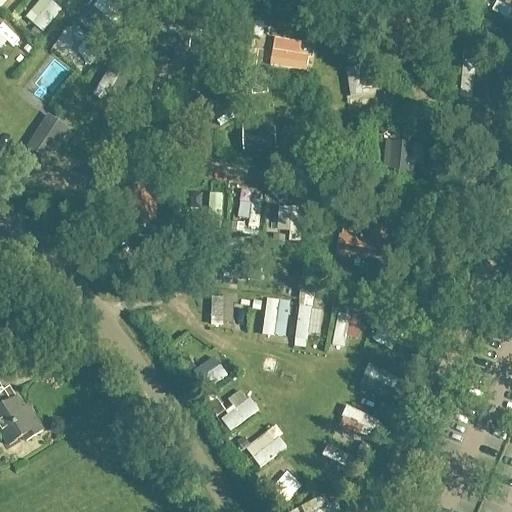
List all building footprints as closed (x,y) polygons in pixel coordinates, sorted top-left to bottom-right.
[(16,14),(30,0),(12,0),(7,5),(16,14)] [(50,36),(68,16),(52,0),(33,21),(50,36)] [(511,0),(496,0),(496,1),(511,8),(511,0)] [(381,14),(388,36),(418,24),(409,4),(381,14)] [(199,25),(153,19),(150,47),(190,51),(191,39),(198,39),(199,25)] [(0,60),(7,68),(30,47),(13,28),(0,40),(0,60)] [(275,66),(310,70),(312,44),(278,40),(275,66)] [(88,73),(106,55),(95,43),(76,60),(88,73)] [(65,66),(32,97),(45,110),(78,79),(65,66)] [(363,66),(351,67),(356,103),(368,101),(363,66)] [(469,86),(470,101),(491,100),(490,84),(469,86)] [(48,163),(68,129),(48,114),(27,148),(48,163)] [(263,129),(263,125),(242,125),(244,153),(277,152),(275,129),(263,129)] [(390,142),(387,174),(412,176),(415,144),(390,142)] [(149,181),(125,190),(137,228),(163,219),(149,181)] [(267,220),(268,203),(257,202),(256,219),(267,220)] [(295,214),(296,246),(308,246),(306,214),(295,214)] [(343,229),(342,235),(341,235),(336,259),(350,262),(351,255),(387,262),(390,231),(372,228),(370,238),(353,236),(353,230),(343,229)] [(227,243),(212,251),(231,285),(246,277),(227,243)] [(310,296),(301,347),(318,350),(325,312),(318,311),(321,298),(310,296)] [(281,348),(283,335),(288,336),(295,305),(274,301),(266,345),(281,348)] [(394,316),(377,342),(393,352),(410,326),(394,316)] [(344,319),(340,353),(350,354),(354,321),(344,319)] [(357,339),(365,341),(368,322),(359,321),(357,339)] [(34,329),(24,337),(35,351),(45,342),(34,329)] [(207,369),(219,391),(234,382),(222,361),(207,369)] [(392,387),(397,376),(374,367),(370,378),(392,387)] [(25,443),(27,442),(44,432),(44,431),(29,405),(23,409),(17,399),(10,388),(0,394),(0,431),(9,446),(22,438),(25,443)] [(236,434),(266,423),(260,406),(230,417),(236,434)] [(344,436),(359,441),(368,416),(354,410),(344,436)] [(256,450),(269,474),(292,462),(279,438),(256,450)]
